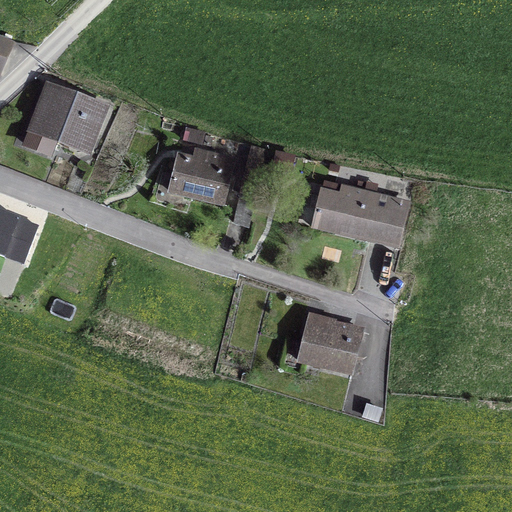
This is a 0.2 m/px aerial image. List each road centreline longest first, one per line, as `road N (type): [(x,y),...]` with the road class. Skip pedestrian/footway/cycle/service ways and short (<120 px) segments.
road 1 (residential): [(0,187),(392,319)]
road 2 (residential): [(110,0),(0,108)]
